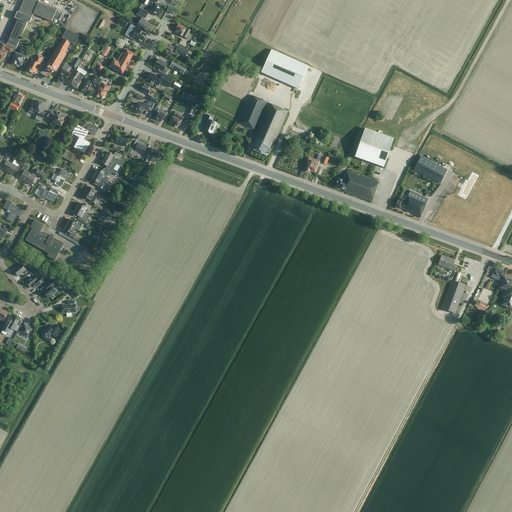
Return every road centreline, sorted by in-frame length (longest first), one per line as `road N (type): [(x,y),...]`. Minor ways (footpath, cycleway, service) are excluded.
road 1 (primary): [(511,262),(113,117)]
road 2 (residential): [(113,117),(56,216),(32,203)]
road 3 (unclassified): [(113,117),(179,0)]
road 4 (primary): [(113,117),(0,75)]
